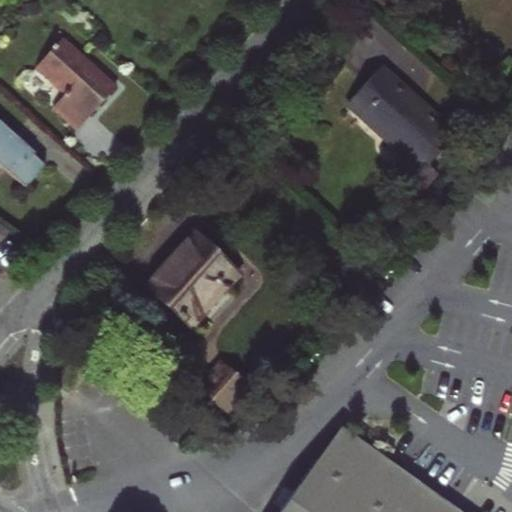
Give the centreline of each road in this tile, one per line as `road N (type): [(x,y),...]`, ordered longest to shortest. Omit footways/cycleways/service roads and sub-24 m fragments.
road 1 (residential): [(299,0),(49,279)]
road 2 (unknown): [(134,497),(285,433),(354,380)]
road 3 (residential): [(37,511),(29,383),(49,279)]
